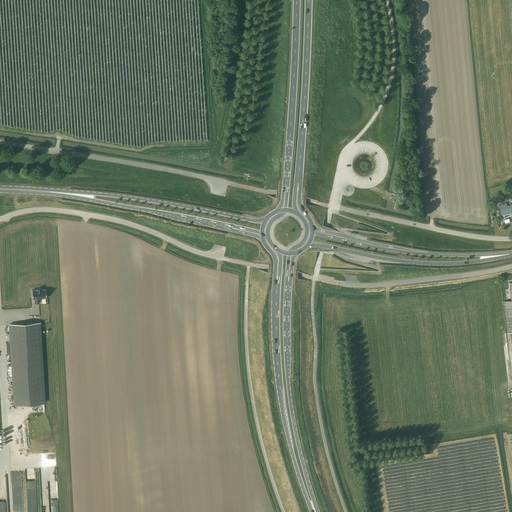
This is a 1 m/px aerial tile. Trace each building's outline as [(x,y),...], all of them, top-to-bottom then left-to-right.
[(511,204),(507,205),(507,203),(499,205),(501,215),(511,212),(511,204)] [(511,281),(510,282),(511,289),(510,290),(511,300),(503,301),(507,333),(511,333),(511,342),(511,344),(511,281)] [(37,289),(32,290),(32,298),(35,298),(35,303),(39,302),(38,298),(43,298),(46,298),(46,289),(43,289),(41,289),(40,288),(37,288),(37,289)] [(40,323),(9,325),(14,404),(17,452),(53,450),(50,402),(45,402),(40,323)] [(43,491),(50,491),(49,470),(42,470),(43,491)] [(23,498),(22,489),(13,490),(14,498),(23,498)]
